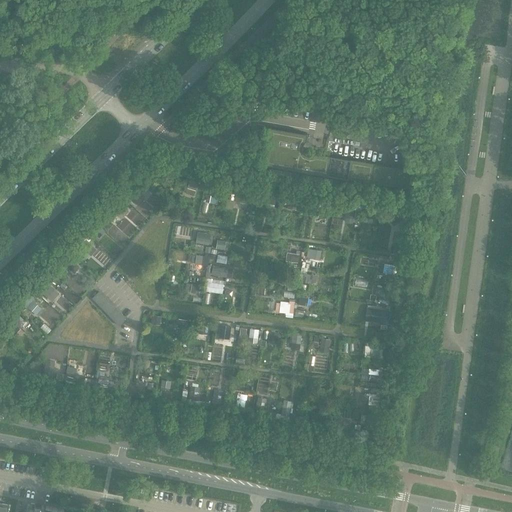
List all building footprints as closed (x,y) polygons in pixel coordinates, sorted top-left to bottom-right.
[(415,171),(315,154),(314,155),(313,155),(312,155),(311,156),(310,156),(308,156),(307,155),(306,155),(305,154),(304,153),(303,152),(303,151),(302,151),(302,150),(302,149),(302,147),(302,146),(303,145),(303,144),(303,143),(304,142),(305,142),(306,141),(307,134),(270,128),(264,165),(412,190),(415,171)] [(149,169),(143,175),(149,180),(155,174),(149,169)] [(198,182),(190,180),(187,188),(195,191),(198,182)] [(216,187),(215,195),(223,197),(225,188),(216,187)] [(138,193),(131,188),(126,194),(132,199),(138,193)] [(249,198),(249,193),(237,191),(235,202),(245,203),(246,197),(249,198)] [(300,210),(301,201),(288,199),(287,208),(300,210)] [(118,217),(125,208),(118,202),(111,210),(118,217)] [(313,203),(311,212),(318,213),(320,204),(313,203)] [(354,219),(355,210),(347,208),(346,218),(354,219)] [(395,208),(393,216),(398,217),(401,210),(395,208)] [(375,219),(376,211),(368,209),(366,218),(375,219)] [(99,226),(93,233),(99,238),(105,231),(99,226)] [(201,234),(199,243),(209,245),(210,235),(201,234)] [(92,246),(85,240),(79,247),(86,253),(92,246)] [(225,250),(226,242),(217,240),(216,249),(225,250)] [(315,259),(317,250),(308,249),(306,258),(315,259)] [(298,263),(300,251),(296,251),(296,254),(287,253),(286,261),(298,263)] [(205,257),(196,255),(195,264),(204,265),(205,257)] [(71,271),(77,264),(70,258),(64,265),(71,271)] [(213,266),(212,274),(220,275),(221,267),(213,266)] [(311,284),(312,275),(303,274),(302,282),(311,284)] [(286,278),(285,286),(294,287),(295,279),(286,278)] [(355,286),(367,287),(368,280),(356,279),(355,286)] [(217,293),(219,284),(210,282),(209,291),(217,293)] [(199,294),(200,286),(192,284),(190,293),(199,294)] [(47,298),(53,291),(47,285),(41,292),(47,298)] [(388,298),(389,289),(380,288),(379,296),(388,298)] [(127,319),(99,292),(93,298),(119,326),(127,319)] [(300,297),(299,305),(307,306),(308,298),(300,297)] [(42,309),(33,301),(27,307),(37,315),(42,309)] [(281,304),(280,312),(288,313),(289,305),(281,304)] [(371,308),(369,322),(382,324),(384,310),(371,308)] [(160,325),(161,317),(152,315),(151,324),(160,325)] [(186,329),(187,320),(178,319),(177,328),(186,329)] [(207,335),(209,323),(200,322),(199,334),(207,335)] [(20,330),(13,323),(7,330),(14,336),(20,330)] [(221,325),(219,339),(229,341),(231,327),(221,325)] [(251,329),(249,337),(258,338),(259,330),(251,329)] [(277,341),(279,333),(270,331),(268,340),(277,341)] [(293,335),(292,343),(300,344),(301,336),(293,335)] [(328,349),(330,339),(321,338),(320,348),(328,349)] [(372,349),(371,357),(379,358),(380,350),(372,349)] [(163,366),(165,378),(180,377),(179,364),(163,366)] [(52,375),(54,366),(45,365),(44,373),(52,375)] [(68,368),(66,380),(74,381),(76,370),(68,368)] [(377,382),(378,373),(369,372),(368,381),(377,382)] [(100,376),(99,383),(107,385),(108,377),(100,376)] [(168,397),(170,388),(161,387),(159,396),(168,397)] [(198,401),(199,392),(190,391),(189,400),(198,401)] [(221,404),(222,396),(213,394),(212,403),(221,404)] [(375,405),(376,397),(369,396),(368,404),(375,405)] [(257,402),(256,410),(264,412),(266,403),(257,402)] [(289,416),(291,407),(282,406),(281,415),(289,416)] [(312,412),(311,420),(320,421),(321,413),(312,412)] [(367,415),(366,423),(375,423),(375,415),(367,415)] [(0,511),(7,511),(9,505),(0,503),(0,511)] [(45,506),(30,503),(28,511),(63,511),(64,510),(45,506)]
